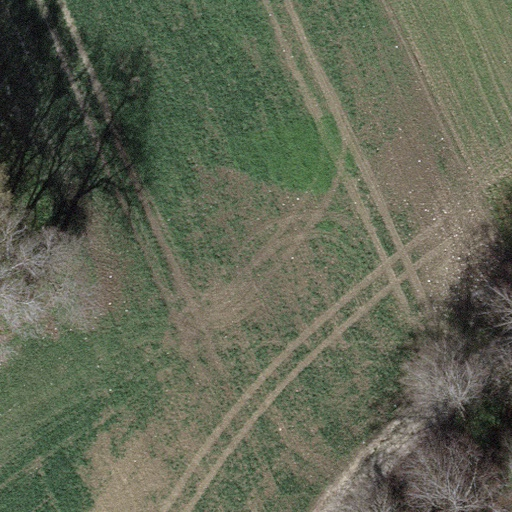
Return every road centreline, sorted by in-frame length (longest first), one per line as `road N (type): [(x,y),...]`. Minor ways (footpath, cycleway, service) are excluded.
road 1 (track): [(325,511),(243,418),(150,331),(77,309),(0,310)]
road 2 (track): [(361,511),(511,359)]
